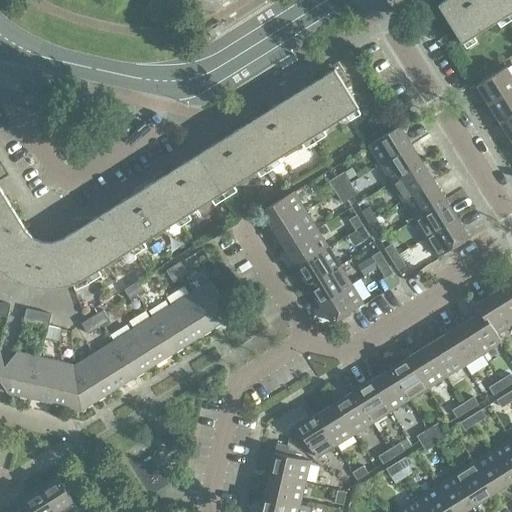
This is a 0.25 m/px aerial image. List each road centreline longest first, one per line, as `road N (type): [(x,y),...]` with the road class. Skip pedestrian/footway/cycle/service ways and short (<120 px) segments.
road 1 (tertiary): [(337,0),(228,65),(179,83),(72,68),(0,35)]
road 2 (residential): [(511,225),(378,15)]
road 3 (residential): [(301,335),(370,340),(511,238)]
road 4 (residential): [(210,511),(238,383),(301,335)]
road 5 (residential): [(301,335),(236,226)]
